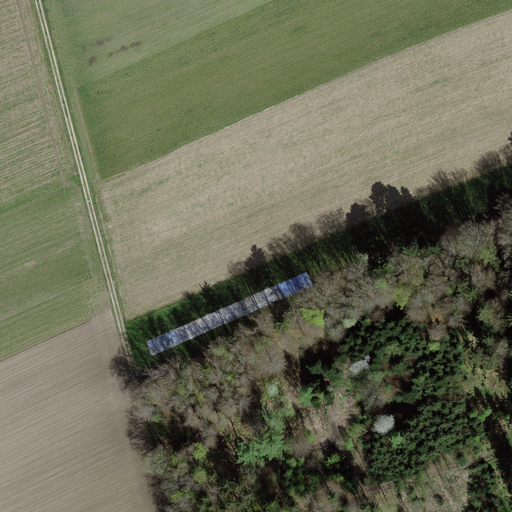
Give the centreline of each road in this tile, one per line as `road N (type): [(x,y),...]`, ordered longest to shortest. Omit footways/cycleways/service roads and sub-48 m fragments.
road 1 (track): [(511,212),(339,280),(135,384)]
road 2 (track): [(135,384),(37,0)]
road 3 (track): [(511,450),(367,490)]
road 4 (track): [(135,384),(171,511)]
